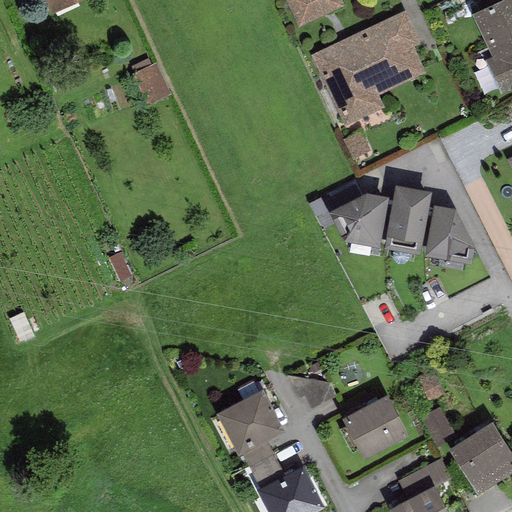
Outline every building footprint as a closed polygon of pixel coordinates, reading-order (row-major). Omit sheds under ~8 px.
[(44,0),(52,16),(87,0),(44,0)] [(342,0),(285,0),(298,25),(344,3),(342,0)] [(511,0),(487,0),(471,8),(493,53),(485,57),(501,90),(511,84),(511,0)] [(405,7),(311,50),(345,122),(386,104),(380,91),(427,70),(415,43),(421,41),(405,7)] [(160,59),(137,71),(152,101),(175,90),(160,59)] [(431,183),(395,177),(384,241),(420,247),(431,183)] [(388,189),(366,184),(328,205),(344,233),(379,240),(388,189)] [(455,202),(433,197),(425,249),(471,257),(475,240),(455,202)] [(120,250),(108,255),(119,278),(131,273),(120,250)] [(329,381),(288,372),(299,395),(305,392),(312,405),(335,393),(329,381)] [(263,383),(216,407),(238,449),(241,448),(265,435),(285,425),(263,383)] [(387,388),(342,411),(364,452),(408,428),(387,388)] [(511,466),(511,445),(493,415),(449,442),(478,487),(511,466)] [(284,470),(265,435),(241,448),(260,483),(284,470)] [(434,478),(436,483),(451,475),(440,456),(399,477),(407,492),(434,478)] [(260,483),(257,484),(271,511),(304,511),(325,501),(303,460),(284,470),(260,483)] [(434,478),(407,492),(389,502),(394,511),(451,511),(436,483),(434,478)]
